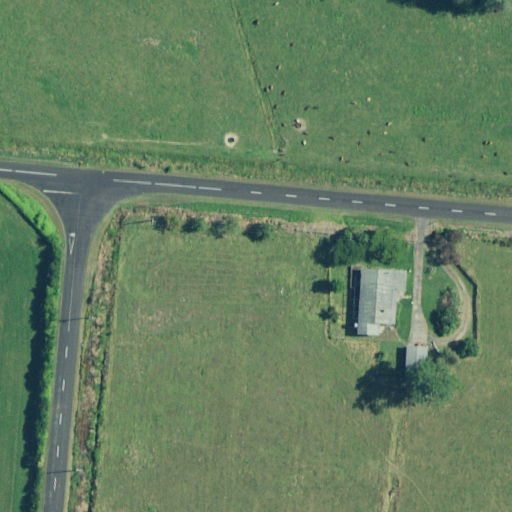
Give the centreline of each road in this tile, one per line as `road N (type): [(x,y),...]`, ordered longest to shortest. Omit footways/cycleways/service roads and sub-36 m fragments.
road 1 (unclassified): [(81,177),(511,218)]
road 2 (unclassified): [(50,511),(81,177)]
